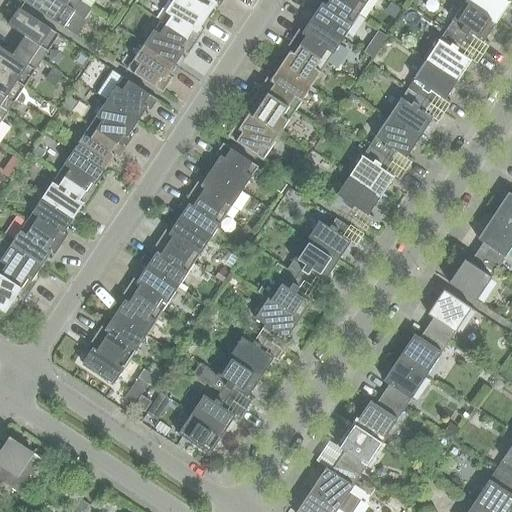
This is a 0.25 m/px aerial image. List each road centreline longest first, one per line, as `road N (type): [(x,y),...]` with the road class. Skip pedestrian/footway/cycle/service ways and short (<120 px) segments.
road 1 (residential): [(237,508),(511,96)]
road 2 (residential): [(24,369),(270,0)]
road 3 (residential): [(237,508),(24,369)]
road 4 (residential): [(6,396),(178,511)]
